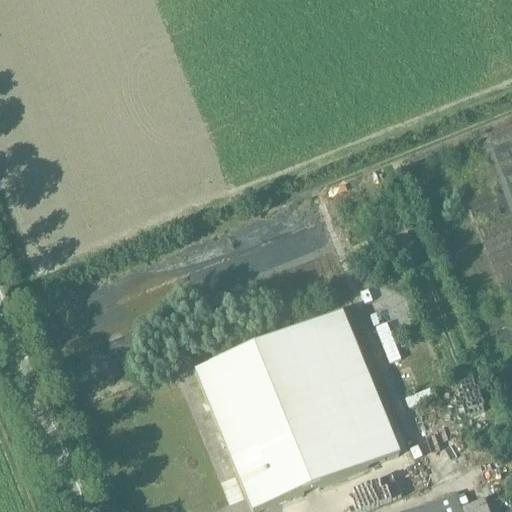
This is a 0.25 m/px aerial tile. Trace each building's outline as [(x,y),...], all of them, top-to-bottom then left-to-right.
[(381,172),(370,175),(375,195),(386,192),(381,172)] [(363,216),(370,236),(383,231),(376,211),(363,216)] [(246,238),(251,261),(295,250),(290,227),(246,238)] [(348,245),(350,256),(367,253),(365,242),(348,245)] [(399,271),(414,267),(411,255),(396,259),(399,271)] [(373,268),(376,280),(394,275),(391,263),(373,268)] [(365,271),(352,273),(355,287),(367,284),(365,271)] [(425,273),(409,278),(439,379),(455,374),(425,273)] [(250,511),(263,511),(398,457),(341,315),(194,375),(250,511)] [(388,366),(400,361),(382,322),(370,327),(388,366)] [(426,389),(413,393),(416,405),(430,401),(426,389)] [(460,511),(454,497),(416,511),(460,511)]
